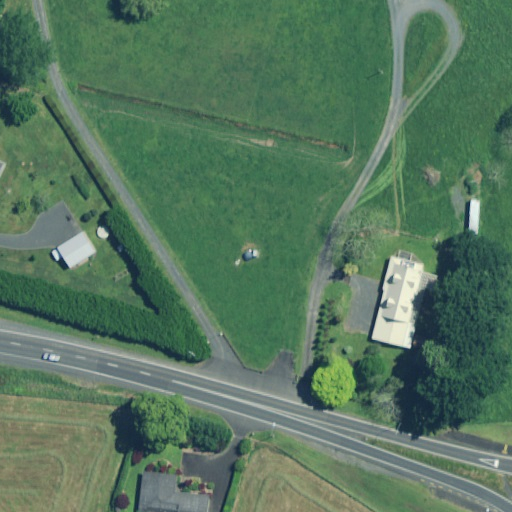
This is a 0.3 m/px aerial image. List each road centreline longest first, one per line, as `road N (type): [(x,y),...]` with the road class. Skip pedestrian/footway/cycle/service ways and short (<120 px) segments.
road 1 (primary): [(0,342),(333,423)]
road 2 (primary): [(511,510),(359,447),(333,423)]
road 3 (primary): [(333,423),(511,465)]
